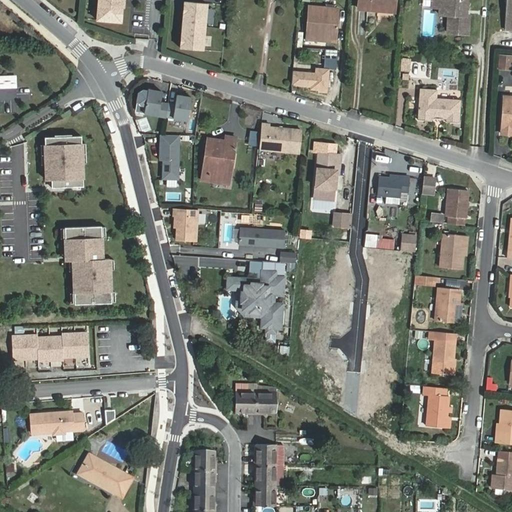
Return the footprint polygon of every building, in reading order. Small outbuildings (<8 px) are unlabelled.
[(98,0),(97,20),(121,22),(123,7),(116,7),(116,0),(98,0)] [(379,7),(394,8),(394,0),(359,0),(359,9),(379,10),(379,7)] [(469,17),(466,16),(467,0),(431,0),(431,7),(440,8),(440,15),(449,15),(448,33),(468,34),(469,17)] [(207,4),(185,2),(181,48),(203,50),(207,4)] [(338,19),(339,9),(309,7),(307,34),(324,36),(324,38),(336,39),(337,29),(336,29),(336,19),(338,19)] [(511,56),(500,55),(499,69),(511,70),(511,66),(511,56)] [(410,59),(403,58),(402,71),(409,71),(410,59)] [(0,75),(0,87),(17,87),(17,75),(0,75)] [(437,90),(420,89),(419,119),(431,120),(431,117),(447,118),(447,121),(459,121),(461,100),(437,99),(437,90)] [(145,114),(167,117),(169,103),(161,102),(163,93),(148,90),(148,92),(146,106),(145,114)] [(141,106),(146,106),(148,92),(143,91),(140,94),(139,103),(141,106)] [(169,103),(167,117),(191,121),(195,97),(180,95),(179,105),(169,103)] [(511,96),(504,96),(502,134),(511,134),(511,96)] [(269,127),(261,126),(259,149),(300,153),(302,130),(269,127)] [(252,131),(251,140),(258,141),(259,132),(252,131)] [(163,178),(179,178),(180,135),(161,134),(160,160),(164,160),(163,178)] [(46,179),(52,179),(52,187),(83,186),(82,136),(45,137),(46,179)] [(208,138),(206,151),(211,151),(207,176),(230,180),(237,138),(226,136),(225,141),(208,138)] [(230,184),(230,180),(207,176),(211,151),(206,151),(201,180),(230,184)] [(335,191),(338,161),(341,161),(341,154),(319,152),(315,189),(335,191)] [(402,179),(379,177),(377,195),(387,196),(401,197),(401,191),(408,192),(410,177),(402,176),(402,179)] [(434,177),(424,176),(422,192),(432,192),(434,177)] [(335,191),(315,189),(315,197),(335,198),(335,191)] [(449,224),(463,225),(464,218),(466,218),(468,190),(449,189),(446,216),(449,216),(449,224)] [(401,197),(387,196),(386,203),(400,205),(401,197)] [(173,215),(177,216),(175,239),(195,241),(197,209),(174,208),(173,215)] [(340,228),(341,213),(334,212),(333,227),(340,228)] [(350,228),(351,214),(341,213),(340,228),(350,228)] [(444,216),(432,214),(431,221),(443,223),(444,216)] [(74,260),(76,304),(113,302),(111,258),(103,258),(102,226),(65,227),(67,253),(74,253),(74,260)] [(240,227),(238,244),(283,247),(285,231),(240,227)] [(300,238),(311,239),(312,228),(301,228),(300,238)] [(321,240),(322,232),(313,232),(312,239),(321,240)] [(377,248),(378,234),(363,233),(362,247),(377,248)] [(468,236),(444,233),(440,267),(462,269),(464,243),(467,243),(468,236)] [(404,242),(403,250),(415,251),(417,236),(412,235),(411,242),(404,242)] [(394,250),(394,239),(379,238),(379,249),(394,250)] [(296,253),(281,252),(280,262),(282,262),(295,263),(296,253)] [(282,262),(280,262),(263,261),(262,271),(275,272),(275,277),(285,278),(285,273),(281,272),(282,262)] [(405,273),(406,263),(390,261),(389,272),(405,273)] [(262,271),(262,280),(275,281),(275,277),(275,272),(262,271)] [(425,284),(426,276),(415,275),(414,283),(425,284)] [(434,276),(426,276),(425,284),(434,284),(434,276)] [(262,280),(239,278),(238,289),(238,292),(242,292),(241,302),(244,302),(243,305),(247,309),(250,309),(250,312),(260,313),(259,316),(263,317),(262,327),(267,327),(275,328),(281,328),(282,304),(274,304),(274,295),(283,295),(285,278),(275,277),(275,281),(262,280)] [(239,278),(229,278),(228,288),(238,289),(239,278)] [(460,289),(438,287),(435,321),(460,323),(461,315),(458,315),(460,289)] [(275,328),(267,327),(266,342),(274,342),(275,328)] [(37,335),(12,336),(13,359),(38,358),(38,360),(64,359),(63,357),(88,356),(87,333),(62,334),(62,336),(38,338),(37,335)] [(435,339),(432,373),(452,375),(455,341),(435,339)] [(236,412),(247,412),(247,414),(256,414),(256,393),(248,393),(248,384),(236,384),(236,412)] [(449,397),(446,397),(447,388),(424,386),(423,395),(429,395),(426,426),(446,428),(448,412),(451,413),(452,406),(448,406),(449,397)] [(266,412),(276,413),(277,393),(256,393),(256,414),(264,414),(266,414),(266,412)] [(511,409),(502,409),(500,423),(499,435),(497,435),(496,442),(511,443),(511,409)] [(72,410),(30,413),(31,433),(53,431),(56,433),(63,433),(65,430),(81,429),(84,427),(83,412),(72,413),(72,410)] [(105,411),(106,425),(115,419),(114,410),(105,411)] [(256,465),(283,465),(283,445),(254,444),(254,454),(256,454),(256,465)] [(511,451),(499,450),(498,467),(500,467),(499,474),(493,474),(492,488),(511,489),(511,486),(511,451)] [(217,472),(217,463),(215,463),(215,452),(195,451),(195,472),(217,472)] [(122,496),(131,479),(90,456),(82,469),(99,479),(97,482),(122,496)] [(399,463),(396,467),(404,472),(407,467),(399,463)] [(283,465),(256,465),(256,475),(254,475),(253,485),(275,485),(282,485),(283,465)] [(99,479),(82,469),(80,473),(97,482),(99,479)] [(214,492),(214,482),(217,482),(217,472),(195,472),(195,492),(214,492)] [(253,485),(253,493),(253,494),(256,494),(255,505),(275,506),(275,485),(253,485)] [(195,492),(194,511),(216,511),(216,503),(214,503),(214,492),(195,492)]
